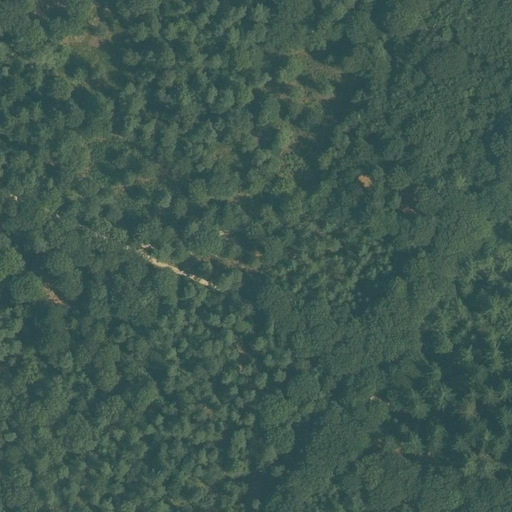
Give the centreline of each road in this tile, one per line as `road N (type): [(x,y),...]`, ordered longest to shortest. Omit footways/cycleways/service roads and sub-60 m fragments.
road 1 (track): [(438,0),(386,105),(308,203),(281,224)]
road 2 (track): [(129,250),(372,357)]
road 3 (track): [(372,357),(511,150)]
road 4 (track): [(319,473),(511,511)]
road 5 (track): [(290,511),(379,384),(372,357)]
road 6 (track): [(281,224),(129,250)]
road 7 (track): [(129,250),(0,193)]
